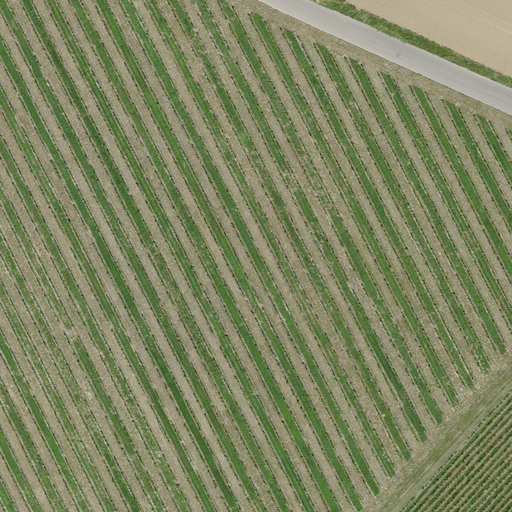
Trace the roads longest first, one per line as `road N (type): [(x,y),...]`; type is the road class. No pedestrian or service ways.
road 1 (tertiary): [(283,0),(511,101)]
road 2 (track): [(511,372),(386,511)]
